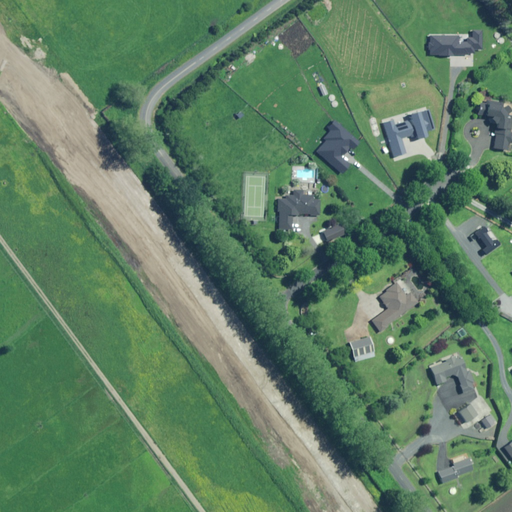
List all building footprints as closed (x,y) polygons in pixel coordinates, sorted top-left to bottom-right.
[(486,103),(478,103),(477,116),(491,117),(488,119),(492,125),(494,122),(492,150),(505,151),(506,143),(511,143),(511,133),(507,132),(509,117),(506,116),(507,108),(502,107),(502,103),(486,100),(486,103)] [(301,190),(293,190),(292,196),(285,196),(285,200),(277,199),(276,212),(278,212),(277,230),(291,230),(291,216),(298,216),(298,214),(309,214),(309,216),(319,216),(319,200),(314,200),(315,196),(301,195),(301,190)] [(404,296),(395,283),(377,297),(386,309),(370,321),(379,333),(386,328),(385,326),(417,303),(409,292),(404,296)] [(373,357),(367,338),(348,343),(354,362),(373,357)] [(472,390),(459,356),(454,357),(454,355),(443,358),(444,363),(429,367),(434,385),(445,381),(444,378),(452,376),(455,378),(461,394),(472,390)] [(469,405),(457,412),(465,424),(466,423),(476,416),(469,405)] [(486,430),(493,424),(492,423),(494,421),(490,415),(480,422),(486,430)] [(472,471),(466,454),(448,460),(451,468),(437,472),(441,484),(456,479),(455,477),(472,471)]
